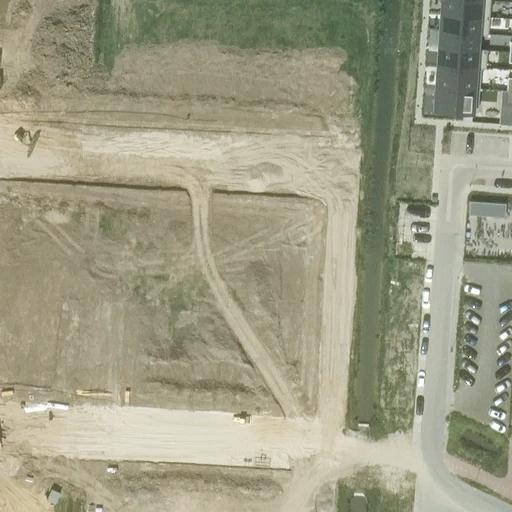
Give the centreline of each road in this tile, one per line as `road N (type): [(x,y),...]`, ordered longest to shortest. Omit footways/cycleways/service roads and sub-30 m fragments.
road 1 (residential): [(334,450),(351,151),(0,137)]
road 2 (residential): [(429,453),(448,179),(461,168),(511,171)]
road 3 (residential): [(0,429),(334,450)]
